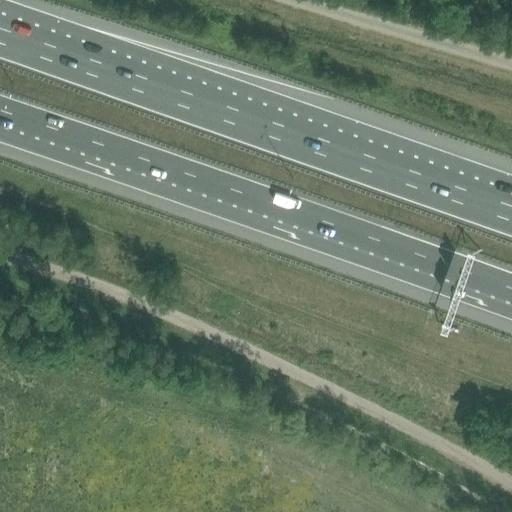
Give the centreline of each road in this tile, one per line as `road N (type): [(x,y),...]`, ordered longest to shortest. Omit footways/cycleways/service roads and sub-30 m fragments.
road 1 (track): [(511,483),(259,358),(0,262)]
road 2 (motorway): [(0,110),(511,288)]
road 3 (motorway): [(511,214),(0,36)]
road 4 (unclassified): [(289,0),(511,64)]
